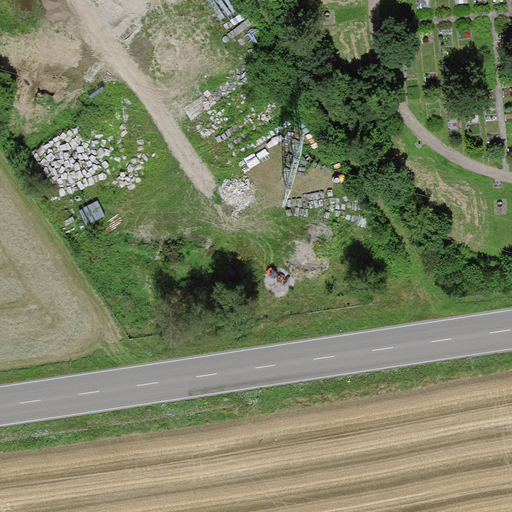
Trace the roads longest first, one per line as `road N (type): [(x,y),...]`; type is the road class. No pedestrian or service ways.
road 1 (primary): [(511,330),(0,406)]
road 2 (track): [(257,0),(336,125),(366,109)]
